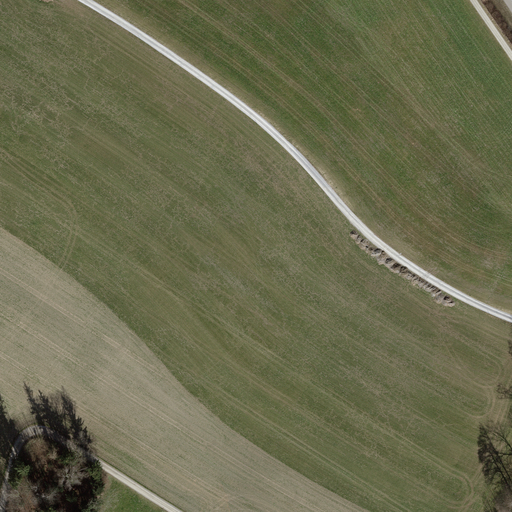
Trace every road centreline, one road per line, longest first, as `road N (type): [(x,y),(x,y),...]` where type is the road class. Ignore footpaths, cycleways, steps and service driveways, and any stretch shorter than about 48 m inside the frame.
road 1 (track): [(511,319),(392,256),(245,108),(83,0)]
road 2 (track): [(176,511),(44,430),(18,443),(0,511)]
